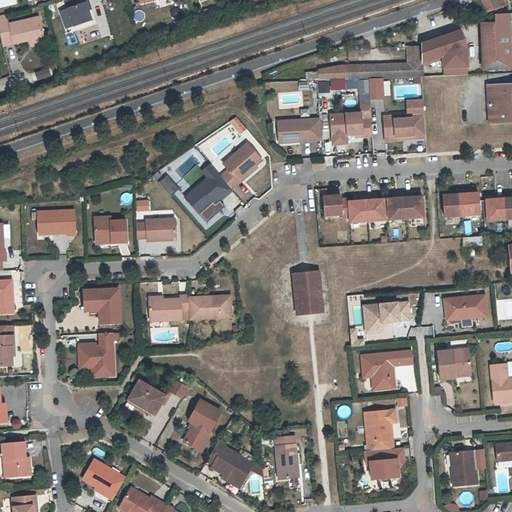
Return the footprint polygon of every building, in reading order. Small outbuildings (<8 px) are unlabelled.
[(92,21),(89,12),(87,4),(90,3),(88,0),(66,0),(76,27),(92,21)] [(505,6),(502,0),(480,0),(485,13),(505,6)] [(7,16),(0,17),(0,28),(4,48),(31,42),(45,38),(40,18),(9,26),(7,16)] [(511,68),(509,16),(494,16),(495,24),(497,71),(511,70),(511,68)] [(483,72),(497,71),(495,24),(480,25),(483,72)] [(460,30),(420,43),(422,64),(440,59),(442,76),(468,74),(466,50),(460,30)] [(407,48),(409,65),(419,63),(418,47),(407,48)] [(421,77),(419,63),(409,65),(409,66),(409,77),(421,77)] [(370,79),(409,77),(409,66),(349,68),(341,68),(320,70),(320,80),(349,79),(370,79)] [(316,78),(315,71),(304,73),(306,80),(316,78)] [(511,83),(488,85),(490,123),(511,122),(511,83)] [(408,102),(409,115),(425,114),(424,100),(408,102)] [(331,114),(333,135),(348,134),(357,134),(364,133),(364,136),(374,135),(373,128),(373,119),(372,101),(362,102),(362,112),(347,113),(331,114)] [(385,117),(385,127),(426,126),(425,114),(385,117)] [(279,131),(322,130),(321,118),(278,121),(279,131)] [(426,126),(385,127),(386,138),(427,135),(426,126)] [(322,140),(322,130),(279,131),(280,142),(322,140)] [(349,143),(348,134),(333,135),(333,143),(349,143)] [(245,177),(257,167),(263,162),(249,144),(224,166),(229,171),(221,178),(222,179),(232,190),(240,183),(241,184),(247,179),(245,177)] [(259,169),(257,167),(245,177),(247,179),(259,169)] [(214,169),(208,174),(212,177),(186,199),(201,216),(214,204),(216,206),(233,191),(232,190),(222,179),(221,178),(214,169)] [(169,195),(177,188),(166,174),(158,182),(169,195)] [(478,194),(471,194),(467,195),(467,191),(460,192),(462,216),(479,215),(478,194)] [(453,195),(449,196),(443,196),(444,217),(462,216),(460,192),(452,192),(453,195)] [(422,197),(415,198),(411,198),(411,195),(405,196),(407,219),(424,218),(422,197)] [(511,198),(510,198),(510,195),(503,196),(505,220),(511,219),(511,198)] [(398,199),(394,199),(388,200),(389,221),(407,219),(405,196),(398,196),(398,199)] [(496,200),(491,200),(486,200),(487,221),(505,220),(503,196),(495,196),(496,200)] [(341,219),(349,218),(348,202),(348,199),(341,199),(340,197),(323,198),(324,216),(341,215),(341,219)] [(383,199),(376,200),(373,200),(372,197),(366,198),(368,222),(385,221),(383,199)] [(366,198),(358,198),(358,201),(354,202),(348,202),(349,218),(350,223),(368,222),(366,198)] [(135,200),(135,211),(149,210),(148,199),(135,200)] [(37,212),(37,232),(52,232),(52,234),(66,234),(66,236),(75,235),(74,211),(37,212)] [(111,240),(111,244),(126,243),(126,221),(110,222),(110,218),(94,218),(95,241),(111,240)] [(146,222),(146,225),(136,226),(137,241),(147,240),(147,243),(176,242),(175,220),(146,222)] [(482,245),(481,237),(463,238),(464,247),(482,245)] [(308,314),(324,313),(319,270),(304,272),(291,273),(295,315),(308,314)] [(12,281),(0,281),(0,314),(14,313),(12,281)] [(83,292),(84,303),(99,302),(99,311),(100,325),(120,323),(119,290),(83,292)] [(150,322),(182,320),(190,320),(189,311),(189,302),(189,298),(188,296),(180,296),(180,299),(163,300),(149,301),(150,322)] [(213,301),(213,297),(196,298),(196,302),(189,302),(189,311),(190,320),(219,318),(218,314),(231,313),(231,296),(217,297),(217,300),(213,301)] [(446,322),(487,317),(485,296),(444,300),(445,310),(449,309),(449,312),(445,313),(446,322)] [(99,302),(84,303),(85,312),(99,311),(99,302)] [(394,303),(376,305),(376,310),(360,312),(361,322),(365,328),(371,332),(379,331),(378,323),(395,321),(406,320),(404,303),(394,304),(394,303)] [(362,333),(371,332),(365,328),(361,322),(362,333)] [(0,336),(16,336),(15,326),(0,326),(0,336)] [(349,329),(351,346),(364,345),(363,339),(356,339),(355,328),(349,329)] [(96,368),(97,377),(115,376),(113,342),(119,342),(119,334),(100,335),(100,347),(96,347),(91,348),(91,345),(79,346),(80,366),(94,365),(96,368)] [(0,367),(15,366),(14,357),(14,348),(16,347),(16,336),(0,336),(0,367)] [(455,377),(455,376),(455,374),(470,372),(468,348),(437,351),(440,379),(455,377)] [(412,351),(401,352),(403,364),(413,363),(412,351)] [(392,365),(403,364),(401,352),(361,356),(362,373),(372,372),(375,375),(377,390),(394,388),(392,365)] [(491,364),(493,401),(511,400),(511,377),(508,378),(507,363),(491,364)] [(93,377),(97,377),(96,368),(94,365),(80,366),(80,370),(93,369),(93,377)] [(372,372),(362,373),(363,377),(371,376),(373,390),(377,390),(375,375),(372,372)] [(155,416),(165,398),(139,382),(128,401),(155,416)] [(170,393),(181,400),(188,389),(176,382),(170,393)] [(199,401),(188,421),(193,425),(183,442),(200,452),(211,434),(209,433),(220,413),(199,401)] [(392,410),(362,413),(366,447),(362,447),(363,452),(366,451),(384,450),(391,449),(390,439),(386,439),(385,423),(388,423),(394,423),(392,410)] [(296,444),(295,436),(275,438),(276,446),(280,479),(297,478),(296,464),(298,464),(296,444)] [(211,469),(225,477),(240,486),(251,468),(240,462),(242,458),(224,448),(225,445),(219,441),(207,462),(213,466),(211,469)] [(7,460),(9,477),(29,475),(28,458),(25,458),(24,442),(3,444),(4,460),(7,460)] [(511,442),(495,445),(497,459),(508,458),(508,460),(511,459),(511,442)] [(391,449),(384,450),(385,461),(395,460),(395,468),(402,467),(400,448),(391,449)] [(385,461),(384,450),(366,451),(363,452),(364,463),(365,466),(368,466),(369,480),(378,479),(378,480),(381,482),(386,482),(388,479),(388,478),(396,477),(395,468),(395,460),(385,461)] [(452,453),(453,468),(451,468),(453,486),(477,484),(473,451),(452,453)] [(253,465),(242,458),(240,462),(251,468),(253,465)] [(83,480),(96,488),(107,494),(106,497),(113,501),(125,479),(94,460),(83,480)] [(263,479),(263,469),(262,469),(256,466),(252,472),(263,479)] [(238,490),(240,486),(225,477),(223,481),(238,490)] [(107,494),(96,488),(95,490),(106,497),(107,494)] [(164,511),(167,507),(159,502),(151,497),(149,500),(132,489),(119,510),(123,511),(164,511)] [(32,511),(32,506),(37,506),(36,496),(13,499),(14,511),(32,511)]
